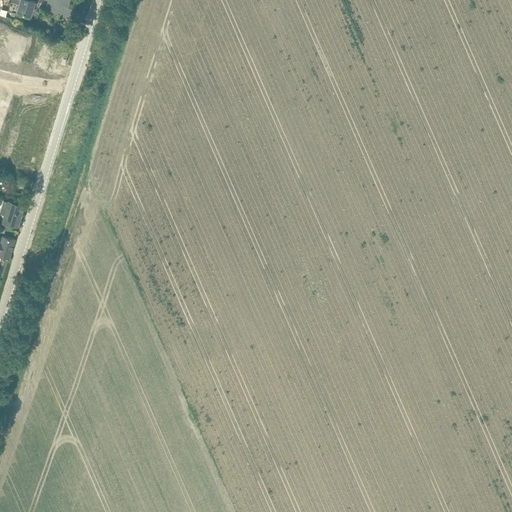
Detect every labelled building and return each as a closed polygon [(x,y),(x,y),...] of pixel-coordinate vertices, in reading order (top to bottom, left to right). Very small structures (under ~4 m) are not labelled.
[(31,15),(35,1),(30,0),(11,0),(12,1),(20,3),(17,11),(31,15)] [(60,90),(62,85),(49,81),(48,87),(60,90)] [(52,139),(61,109),(39,102),(30,133),(52,139)] [(18,226),(24,205),(19,203),(3,199),(0,209),(0,212),(4,214),(2,221),(18,226)] [(0,254),(9,257),(11,247),(14,238),(5,235),(3,235),(2,240),(0,239),(0,254)]
